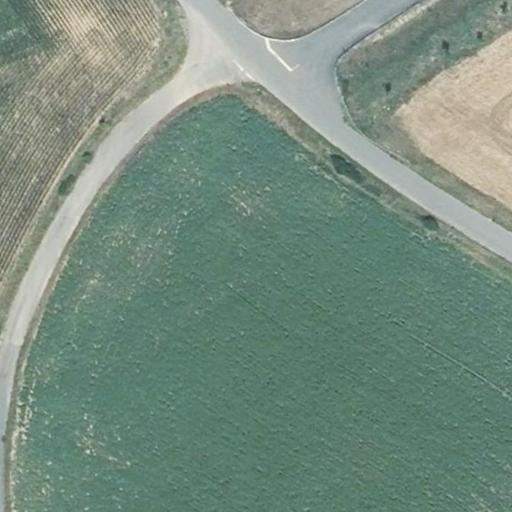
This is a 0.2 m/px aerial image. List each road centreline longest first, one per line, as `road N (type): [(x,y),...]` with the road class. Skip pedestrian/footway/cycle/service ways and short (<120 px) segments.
road 1 (track): [(230,37),(101,168),(19,317),(0,387)]
road 2 (unclassified): [(511,248),(342,138),(196,0)]
